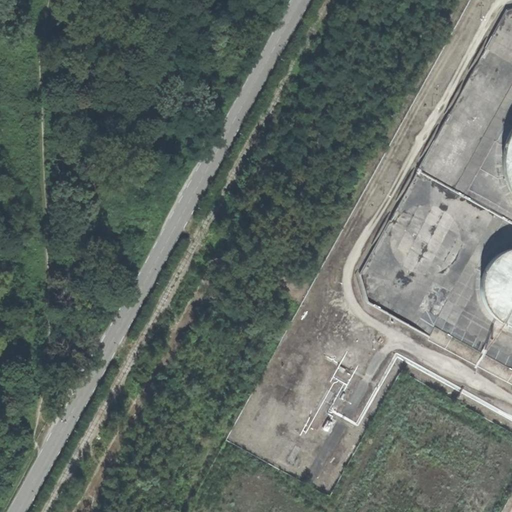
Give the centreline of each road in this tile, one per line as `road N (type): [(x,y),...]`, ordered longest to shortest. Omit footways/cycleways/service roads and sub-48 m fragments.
road 1 (unclassified): [(15,511),(300,0)]
road 2 (track): [(46,456),(39,415),(50,316),(39,62),(50,0)]
